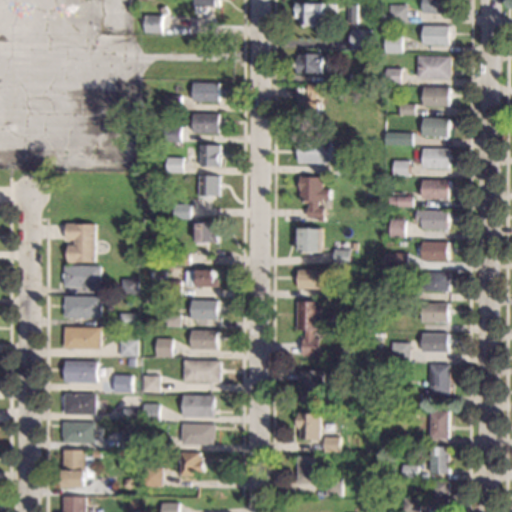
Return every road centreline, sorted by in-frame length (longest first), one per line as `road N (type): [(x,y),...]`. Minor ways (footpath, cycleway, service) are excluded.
road 1 (residential): [(488,511),(492,0)]
road 2 (residential): [(256,511),(259,0)]
road 3 (residential): [(29,511),(32,193)]
